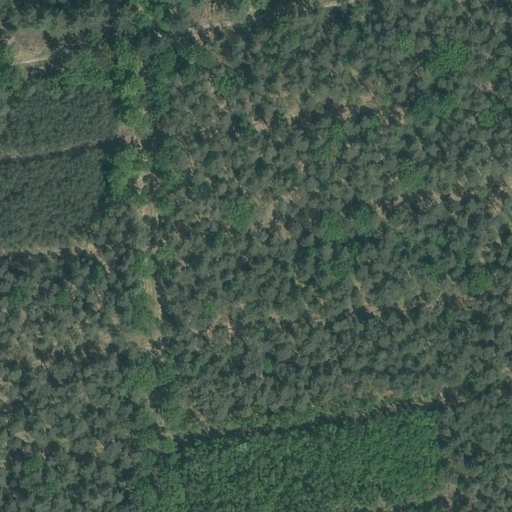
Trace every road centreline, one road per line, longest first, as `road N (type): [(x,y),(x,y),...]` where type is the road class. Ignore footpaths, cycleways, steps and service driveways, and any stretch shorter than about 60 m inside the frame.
road 1 (track): [(139,41),(158,511)]
road 2 (track): [(139,41),(361,0)]
road 3 (track): [(139,41),(0,64)]
